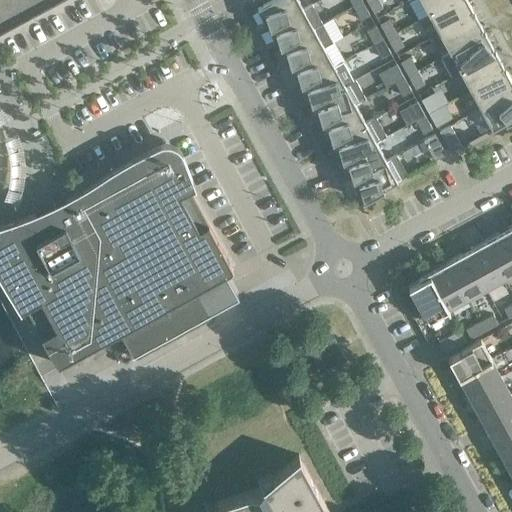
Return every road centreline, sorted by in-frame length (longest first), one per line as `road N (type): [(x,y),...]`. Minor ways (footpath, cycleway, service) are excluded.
road 1 (unclassified): [(0,460),(346,274)]
road 2 (residential): [(346,274),(206,20)]
road 3 (residential): [(473,511),(346,274)]
road 4 (unclassified): [(346,274),(511,183)]
